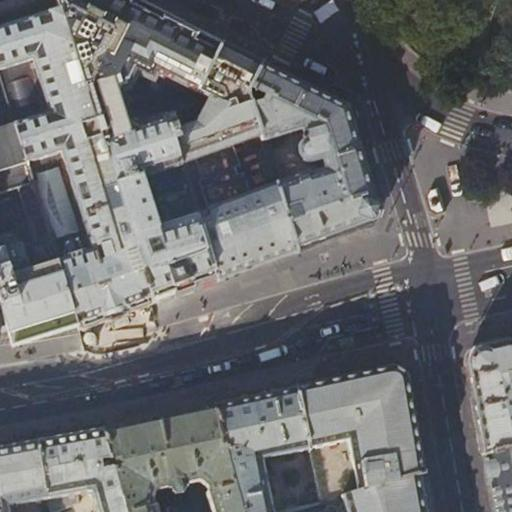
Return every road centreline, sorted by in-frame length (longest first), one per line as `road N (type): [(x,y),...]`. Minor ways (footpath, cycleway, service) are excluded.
road 1 (secondary): [(0,400),(430,302)]
road 2 (residential): [(462,511),(430,302)]
road 3 (secondary): [(374,81),(221,0)]
road 4 (secondary): [(511,138),(454,124),(374,81)]
